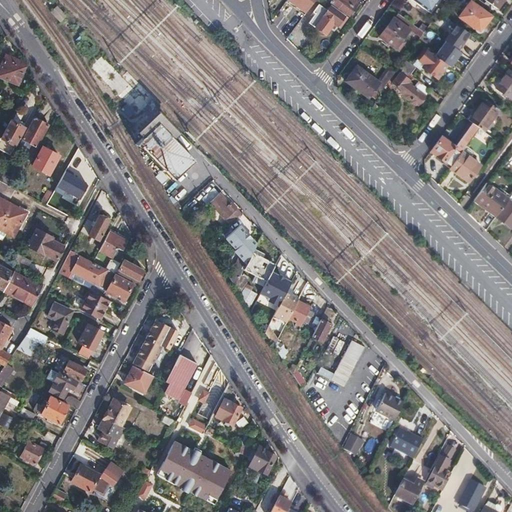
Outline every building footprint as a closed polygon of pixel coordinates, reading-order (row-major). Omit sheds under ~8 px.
[(286,0),(304,14),(314,0),(286,0)] [(330,0),(330,1),(349,14),(359,0),(330,0)] [(415,0),(430,11),(438,0),(415,0)] [(485,0),(497,9),(503,0),(485,0)] [(471,1),(460,17),(480,32),(491,16),(471,1)] [(347,15),(331,5),(327,10),(318,4),(312,12),(314,14),(308,22),(324,33),(332,23),(338,27),(347,15)] [(56,7),(51,13),(60,23),(66,17),(56,7)] [(424,32),(398,13),(394,17),(409,28),(420,37),(420,36),(424,32)] [(409,28),(394,17),(393,17),(379,36),(398,50),(404,42),(401,39),(409,28)] [(458,49),(470,33),(457,24),(445,40),(458,49)] [(293,25),(288,43),(302,46),(306,29),(293,25)] [(420,37),(416,42),(425,48),(427,49),(431,44),(420,36),(420,37)] [(438,78),(448,64),(427,49),(425,48),(413,64),(420,68),(422,66),(438,78)] [(0,77),(17,85),(24,67),(12,62),(13,58),(0,53),(0,52),(0,77)] [(102,56),(90,68),(136,115),(147,104),(102,56)] [(12,62),(24,67),(26,63),(13,58),(12,62)] [(404,59),(399,66),(401,68),(410,74),(415,67),(404,59)] [(370,97),(375,90),(380,82),(357,66),(346,80),(370,97)] [(399,66),(395,71),(391,76),(394,78),(401,68),(399,66)] [(511,95),(511,70),(509,69),(495,87),(511,98),(511,95)] [(419,105),(426,95),(416,88),(409,83),(410,80),(400,73),(392,84),(402,91),(401,92),(405,95),(404,97),(408,100),(410,99),(412,100),(412,103),(415,105),(417,104),(419,105)] [(375,90),(379,93),(384,86),(380,82),(375,90)] [(426,95),(430,89),(421,82),(416,88),(426,95)] [(478,127),(483,130),(498,110),(482,98),(468,119),(472,122),(478,127)] [(375,105),(370,112),(375,116),(380,108),(375,105)] [(19,106),(14,119),(29,123),(33,111),(19,106)] [(141,133),(144,136),(158,123),(174,140),(178,136),(158,116),(141,133)] [(33,117),(19,143),(28,147),(30,143),(37,147),(47,125),(33,117)] [(2,132),(0,136),(0,150),(2,151),(7,142),(14,146),(24,127),(10,119),(2,132)] [(442,135),(431,151),(443,160),(450,165),(464,146),(478,127),(472,122),(455,147),(447,142),(449,140),(442,135)] [(158,123),(144,136),(138,142),(174,180),(194,161),(174,140),(158,123)] [(450,165),(449,167),(468,181),(480,165),(469,157),(472,152),(464,146),(450,165)] [(42,147),(32,166),(48,174),(58,155),(42,147)] [(73,173),(66,169),(53,191),(62,196),(64,191),(78,199),(87,184),(71,175),(73,173)] [(159,171),(154,177),(163,183),(168,176),(159,171)] [(3,173),(0,178),(0,180),(7,185),(10,178),(3,173)] [(0,230),(13,237),(26,213),(8,203),(15,189),(12,187),(7,185),(0,180),(0,230)] [(486,182),(473,200),(495,216),(508,199),(486,182)] [(47,189),(40,201),(45,204),(49,198),(52,192),(47,189)] [(207,204),(209,202),(218,194),(213,189),(202,199),(207,204)] [(219,193),(218,194),(209,202),(229,224),(237,216),(233,212),(237,208),(231,202),(230,203),(225,197),(223,198),(219,193)] [(511,193),(508,199),(495,216),(510,227),(511,225),(511,193)] [(86,220),(81,231),(98,240),(109,221),(107,220),(107,217),(102,215),(100,216),(99,216),(94,226),(91,225),(92,223),(86,220)] [(252,252),(256,244),(237,225),(225,238),(247,261),(252,252)] [(56,261),(64,246),(52,240),(52,238),(35,229),(27,246),(56,261)] [(108,232),(98,251),(101,253),(110,257),(116,246),(122,249),(126,241),(108,232)] [(92,262),(70,251),(59,273),(90,290),(90,291),(103,297),(106,292),(123,301),(133,283),(121,277),(114,273),(105,269),(96,264),(92,262)] [(98,251),(92,262),(96,264),(101,253),(98,251)] [(16,254),(12,261),(17,264),(26,269),(30,261),(16,254)] [(121,277),(133,283),(137,285),(144,270),(123,258),(118,268),(121,270),(120,273),(122,274),(121,277)] [(110,260),(105,269),(114,273),(119,263),(112,259),(110,260)] [(258,280),(277,293),(289,276),(269,263),(258,280)] [(0,288),(3,290),(12,273),(0,266),(0,288)] [(3,290),(32,306),(42,288),(12,273),(3,290)] [(247,285),(240,294),(250,302),(257,293),(247,285)] [(90,291),(81,309),(99,319),(108,300),(103,297),(90,291)] [(275,313),(275,314),(287,320),(289,318),(297,301),(299,298),(286,291),(284,294),(275,313)] [(310,307),(297,301),(289,318),(301,325),(303,322),(307,324),(312,312),(309,310),(310,307)] [(55,304),(49,315),(58,320),(53,330),(62,335),(73,314),(55,304)] [(327,321),(332,311),(326,308),(321,317),(327,321)] [(147,373),(162,346),(169,349),(179,331),(156,320),(146,338),(133,364),(132,365),(133,366),(135,367),(147,373)] [(320,320),(312,337),(321,342),(330,325),(320,320)] [(0,362),(5,365),(6,364),(11,356),(0,349),(0,347),(11,327),(0,321),(0,362)] [(92,327),(90,330),(85,327),(81,336),(78,342),(83,345),(93,350),(101,332),(92,327)] [(18,346),(16,349),(24,353),(31,339),(36,342),(43,345),(47,337),(30,328),(26,335),(18,346)] [(331,336),(328,348),(340,351),(344,340),(331,336)] [(31,339),(24,353),(29,356),(36,342),(31,339)] [(277,341),(274,347),(283,361),(286,357),(285,356),(288,352),(283,348),(284,345),(277,341)] [(93,350),(83,345),(79,353),(89,358),(93,350)] [(344,354),(330,380),(343,388),(358,361),(344,354)] [(165,382),(168,386),(164,393),(178,400),(185,404),(191,393),(184,389),(197,364),(179,355),(166,381),(165,382)] [(69,361),(64,371),(81,380),(86,370),(69,361)] [(5,365),(0,371),(0,380),(5,372),(9,374),(13,368),(6,364),(5,365)] [(133,366),(124,383),(143,393),(152,376),(147,373),(135,367),(133,366)] [(208,370),(201,386),(218,394),(226,378),(208,370)] [(295,370),(293,375),(300,387),(304,384),(295,370)] [(58,373),(49,391),(62,399),(68,388),(72,390),(76,382),(58,373)] [(0,391),(0,425),(5,428),(10,418),(1,413),(9,396),(0,391)] [(376,412),(394,421),(403,403),(386,394),(376,412)] [(37,404),(33,410),(59,424),(68,406),(50,397),(44,408),(37,404)] [(66,403),(76,409),(79,403),(69,398),(66,403)] [(223,399),(215,416),(226,421),(226,422),(229,423),(233,425),(241,408),(223,399)] [(114,400),(104,419),(120,427),(130,408),(114,400)] [(162,403),(160,412),(175,415),(177,407),(162,403)] [(19,415),(31,422),(35,414),(22,408),(19,415)] [(160,422),(172,428),(175,422),(164,415),(160,422)] [(239,428),(247,422),(242,417),(235,423),(239,428)] [(401,418),(398,423),(412,430),(415,425),(401,418)] [(120,427),(104,419),(99,428),(103,431),(98,442),(112,449),(123,429),(120,427)] [(190,427),(204,433),(207,426),(193,420),(190,427)] [(415,454),(422,441),(399,428),(389,447),(412,460),(415,454)] [(351,437),(344,450),(353,456),(360,442),(351,437)] [(157,473),(214,503),(231,470),(174,440),(157,473)] [(29,442),(21,457),(34,464),(39,456),(42,451),(41,450),(42,448),(29,442)] [(258,446),(252,458),(249,465),(256,469),(266,474),(275,456),(264,451),(265,449),(258,446)] [(427,483),(441,491),(450,474),(445,471),(450,461),(448,460),(455,451),(449,446),(442,457),(440,456),(436,464),(427,482),(427,483)] [(109,462),(99,475),(79,465),(71,481),(90,492),(90,490),(103,497),(109,485),(110,485),(121,471),(109,462)] [(402,480),(393,496),(412,506),(424,483),(416,479),(413,486),(402,480)] [(471,479),(458,505),(471,511),(473,511),(486,487),(471,479)] [(145,498),(152,484),(145,481),(138,494),(145,498)] [(54,489),(50,497),(62,503),(66,495),(55,489),(54,489)] [(286,511),(291,505),(291,503),(285,500),(288,495),(282,492),(271,511),(286,511)]
